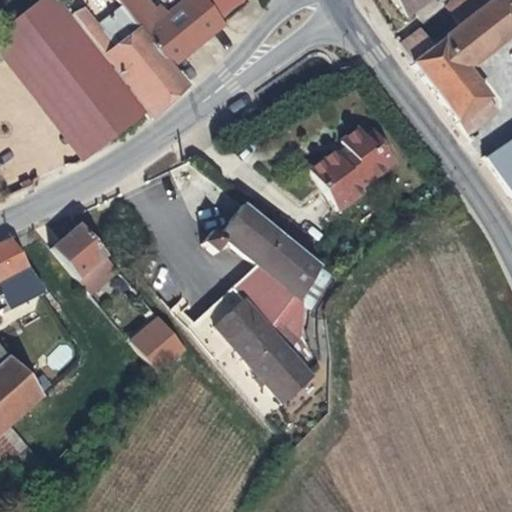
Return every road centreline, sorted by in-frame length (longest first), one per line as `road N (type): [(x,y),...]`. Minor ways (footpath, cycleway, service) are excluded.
road 1 (tertiary): [(0,222),(175,132),(315,0)]
road 2 (secondary): [(511,235),(344,0)]
